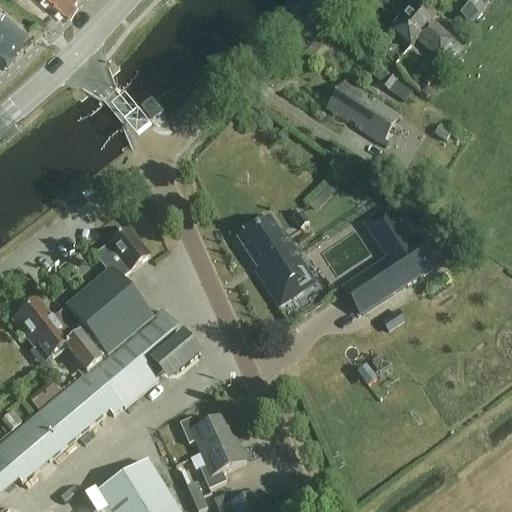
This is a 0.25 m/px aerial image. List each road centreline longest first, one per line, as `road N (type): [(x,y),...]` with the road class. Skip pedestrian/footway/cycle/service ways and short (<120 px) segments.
road 1 (tertiary): [(310,511),(158,157)]
road 2 (unclassified): [(158,157),(318,0)]
road 3 (unclassified): [(0,271),(158,157)]
road 4 (tertiary): [(158,157),(74,54)]
